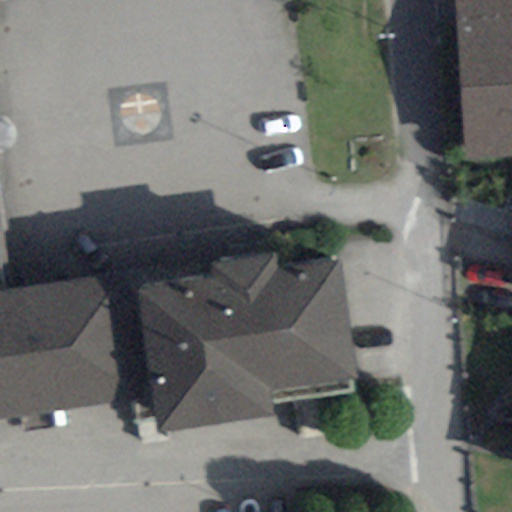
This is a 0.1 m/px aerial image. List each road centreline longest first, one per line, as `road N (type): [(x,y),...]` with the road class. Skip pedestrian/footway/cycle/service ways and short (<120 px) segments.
road 1 (residential): [(403,0),(426,450)]
road 2 (residential): [(0,486),(426,450)]
